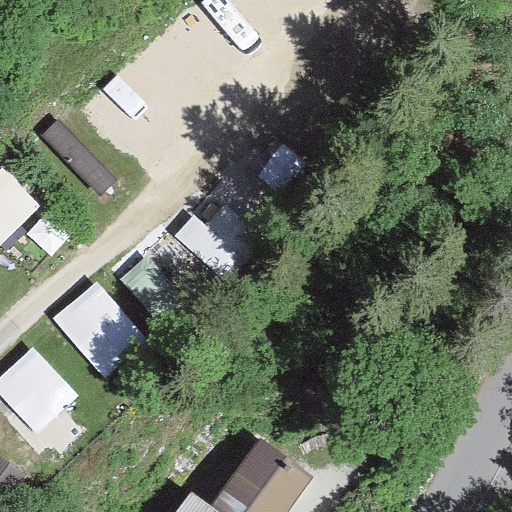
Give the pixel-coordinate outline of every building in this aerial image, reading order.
[(0,234),(5,240),(49,202),(14,162),(0,174),(0,234)] [(58,310),(103,366),(148,330),(103,274),(58,310)] [(40,340),(0,374),(0,380),(41,428),(84,390),(40,340)] [(0,449),(0,511),(14,511),(39,475),(0,449)] [(185,511),(295,511),(314,481),(263,450),(224,511),(200,511),(190,505),(185,511)]
